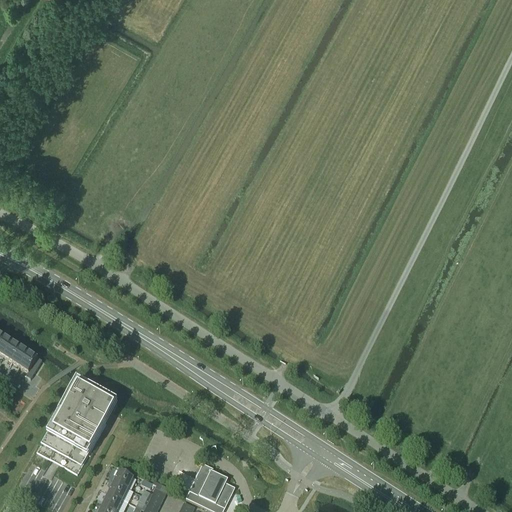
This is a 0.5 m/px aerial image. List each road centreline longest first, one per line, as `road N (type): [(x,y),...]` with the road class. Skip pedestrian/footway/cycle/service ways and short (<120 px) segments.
road 1 (unclassified): [(480,511),(125,284),(0,216)]
road 2 (secondary): [(317,454),(67,285),(0,252)]
road 3 (track): [(0,150),(94,0)]
